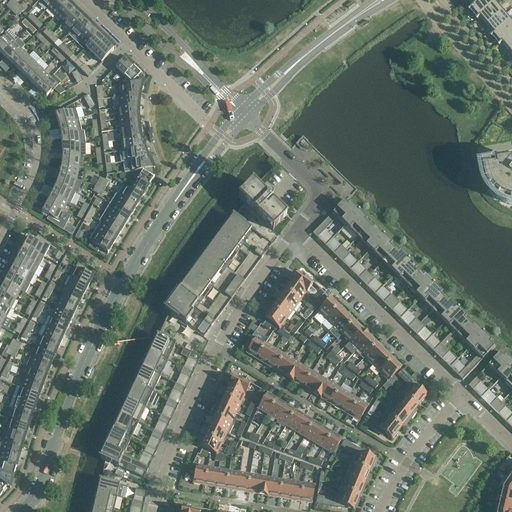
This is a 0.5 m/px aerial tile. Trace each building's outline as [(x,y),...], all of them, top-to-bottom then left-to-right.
[(47,10),(56,0),(41,0),(39,2),(47,10)] [(55,17),(68,4),(64,0),(56,0),(47,10),(55,17)] [(479,20),(497,4),(493,0),(482,0),(480,2),(478,0),(474,0),(473,2),(470,4),(474,8),(471,10),(471,11),(473,10),(480,18),(478,19),(479,20)] [(63,25),(76,11),(68,4),(55,17),(63,25)] [(487,27),(504,13),(497,4),(479,20),(482,18),(489,26),(487,27)] [(70,33),(84,19),(76,11),(63,25),(70,33)] [(493,37),(511,21),(504,13),(487,27),(488,27),(489,26),(496,34),(493,37)] [(76,42),(91,26),(84,19),(70,33),(68,35),(76,42)] [(501,46),(511,36),(511,21),(493,37),(495,36),(502,44),(500,45),(501,46)] [(84,50),(86,48),(99,34),(91,26),(76,42),(84,50)] [(5,34),(7,35),(0,41),(0,53),(2,55),(18,39),(9,30),(5,34)] [(115,50),(116,50),(99,34),(86,48),(102,63),(115,50)] [(509,53),(511,50),(511,36),(501,46),(504,44),(511,52),(509,53)] [(25,46),(18,39),(2,55),(9,62),(22,50),(25,46)] [(17,69),(29,57),(22,50),(9,62),(17,69)] [(36,64),(29,57),(17,69),(24,77),(36,64)] [(118,66),(116,69),(132,84),(132,85),(143,84),(144,83),(143,83),(143,84),(142,84),(140,76),(141,75),(141,76),(142,76),(130,64),(132,62),(127,57),(125,59),(124,59),(125,60),(118,66)] [(74,63),(80,69),(83,65),(78,60),(74,63)] [(36,64),(24,77),(31,84),(44,71),(36,64)] [(80,69),(88,78),(93,73),(84,65),(83,65),(80,69)] [(39,91),(51,78),(44,71),(31,84),(39,91)] [(77,85),(79,84),(83,82),(77,71),(71,74),(77,85)] [(53,76),(51,78),(39,91),(46,98),(60,84),(53,76)] [(140,95),(143,84),(132,85),(120,86),(121,97),(121,98),(140,95)] [(95,106),(89,95),(83,98),(89,109),(95,106)] [(121,98),(121,97),(118,97),(120,108),(120,109),(139,106),(139,103),(140,95),(121,98)] [(138,112),(139,106),(120,109),(120,108),(117,108),(119,120),(138,117),(138,112)] [(75,109),(55,115),(57,121),(58,126),(79,120),(75,109)] [(119,120),(120,130),(139,128),(138,123),(138,117),(119,120)] [(79,120),(58,126),(59,131),(61,136),(82,132),(79,120)] [(121,141),(141,139),(139,128),(120,130),(121,141)] [(62,146),(85,144),(84,131),(82,132),(61,136),(61,141),(62,146)] [(142,142),(141,139),(121,141),(123,152),(144,149),(143,146),(142,142)] [(303,139),(297,144),(302,149),(307,143),(303,139)] [(511,142),(477,148),(478,149),(477,149),(483,180),(483,182),(484,185),(485,187),(486,189),(487,191),(488,193),(490,195),(491,197),(493,199),(494,201),(496,203),(498,204),(500,206),(502,207),(505,208),(507,209),(509,210),(511,211),(511,210),(511,142)] [(83,157),(86,157),(85,144),(62,146),(62,151),(62,156),(83,157)] [(144,149),(123,152),(120,152),(121,163),(123,163),(148,160),(147,156),(145,153),(144,149)] [(83,157),(62,156),(62,161),(61,166),(79,169),(82,169),(83,157)] [(125,174),(133,173),(133,172),(154,170),(148,160),(123,163),(125,174)] [(59,176),(77,181),(79,169),(61,166),(60,171),(59,176)] [(133,173),(137,182),(131,190),(126,187),(126,188),(142,198),(154,178),(153,179),(152,170),(153,170),(154,171),(155,171),(154,170),(133,172),(133,173)] [(57,181),(56,186),(75,194),(77,194),(81,182),(77,181),(59,176),(57,181)] [(93,177),(90,183),(95,186),(98,180),(93,177)] [(239,197),(244,203),(273,231),(287,217),(252,183),(239,197)] [(124,185),(117,195),(120,197),(137,207),(142,198),(126,188),(126,187),(124,185)] [(56,186),(54,190),(51,195),(68,204),(70,205),(75,194),(56,186)] [(137,207),(120,197),(116,194),(110,203),(131,216),(137,207)] [(47,204),(63,213),(68,204),(51,195),(49,200),(47,204)] [(346,200),(313,234),(317,239),(331,225),(339,232),(345,226),(359,213),(358,212),(358,213),(346,200)] [(110,203),(105,213),(125,225),(131,216),(110,203)] [(42,213),(50,218),(48,221),(62,230),(69,216),(63,213),(47,204),(44,208),(42,213)] [(125,225),(105,213),(99,222),(120,235),(125,225)] [(359,213),(345,226),(358,239),(371,225),(359,214),(359,213)] [(165,309),(169,313),(180,321),(179,322),(186,327),(187,325),(204,338),(235,295),(234,294),(239,287),(240,288),(272,245),(255,233),(256,231),(250,226),(248,228),(233,217),(165,309)] [(101,223),(95,232),(114,244),(120,235),(99,222),(101,223)] [(371,225),(358,239),(370,251),(384,237),(383,236),(383,237),(371,225)] [(68,234),(72,236),(76,229),(72,227),(68,234)] [(79,231),(75,238),(79,241),(84,233),(79,231)] [(89,241),(92,243),(89,247),(97,252),(99,248),(107,253),(107,254),(108,254),(114,244),(95,232),(89,241)] [(384,237),(370,251),(383,263),(396,250),(384,238),(384,237)] [(50,246),(46,243),(38,238),(37,238),(38,239),(37,242),(29,238),(24,247),(44,258),(50,246)] [(44,258),(24,247),(19,256),(39,267),(44,258)] [(338,259),(346,251),(342,247),(334,255),(338,259)] [(396,250),(383,263),(395,275),(409,261),(408,261),(396,250)] [(342,263),(350,255),(346,251),(338,259),(342,263)] [(59,261),(63,254),(59,252),(55,259),(59,261)] [(39,267),(19,256),(14,265),(34,276),(39,267)] [(70,259),(65,256),(61,264),(66,267),(70,259)] [(409,261),(395,275),(407,287),(421,274),(409,262),(409,261)] [(34,276),(14,265),(9,274),(25,282),(29,285),(34,276)] [(88,287),(94,276),(93,276),(93,277),(84,272),(86,270),(78,265),(76,268),(73,266),(68,276),(71,278),(88,287)] [(363,283),(371,275),(366,271),(358,279),(363,283)] [(291,283),(306,294),(314,283),(302,272),(300,275),(298,274),(291,283)] [(25,282),(9,274),(4,283),(20,291),(25,282)] [(421,274),(407,287),(420,300),(433,286),(433,285),(432,286),(421,274)] [(363,283),(367,288),(375,279),(371,275),(363,283)] [(88,287),(71,278),(66,288),(83,297),(87,290),(88,287)] [(20,291),(4,283),(0,291),(0,292),(15,300),(20,291)] [(285,292),(299,302),(306,294),(291,283),(285,292)] [(433,286),(420,300),(432,312),(445,298),(434,287),(434,286),(433,286)] [(66,288),(61,297),(78,306),(83,297),(66,288)] [(15,300),(0,292),(0,303),(10,309),(15,300)] [(285,292),(278,300),(293,311),(299,302),(285,292)] [(323,303),(328,297),(324,294),(319,299),(323,303)] [(388,308),(395,300),(391,296),(383,304),(388,308)] [(78,306),(61,297),(56,307),(73,316),(78,306)] [(326,321),(339,308),(336,305),(337,303),(332,298),(318,313),(326,321)] [(445,298),(432,312),(445,324),(458,310),(458,309),(457,310),(445,298)] [(272,309),(287,320),(293,311),(278,300),(272,309)] [(388,308),(392,312),(400,304),(395,300),(388,308)] [(10,309),(0,303),(0,315),(6,318),(10,309)] [(313,313),(317,307),(313,304),(309,310),(313,313)] [(56,307),(51,317),(69,326),(73,316),(56,307)] [(326,321),(334,328),(347,315),(339,308),(326,321)] [(280,329),(287,320),(272,309),(265,318),(280,329)] [(309,310),(305,315),(308,318),(313,313),(309,310)] [(458,310),(445,324),(453,332),(433,352),(437,357),(445,348),(446,349),(458,336),(457,336),(470,323),(458,311),(459,311),(458,310)] [(334,328),(329,333),(337,340),(342,336),(354,323),(347,315),(334,328)] [(51,317),(47,327),(64,336),(69,326),(51,317)] [(412,332),(420,324),(416,320),(408,328),(412,332)] [(299,329),(303,324),(300,321),(295,326),(299,329)] [(266,322),(263,326),(269,330),(271,326),(266,322)] [(362,330),(362,331),(364,329),(359,324),(357,326),(354,323),(342,336),(349,343),(362,330)] [(457,336),(458,336),(470,348),(483,334),(482,334),(470,323),(457,336)] [(412,332),(417,336),(425,328),(420,324),(412,332)] [(295,326),(291,332),(295,335),(299,329),(295,326)] [(64,336),(47,327),(42,337),(60,345),(64,336)] [(304,334),(310,338),(313,335),(312,334),(315,331),(311,327),(308,331),(307,330),(304,334)] [(286,333),(280,329),(277,333),(283,337),(286,333)] [(347,345),(355,353),(370,338),(369,338),(362,331),(362,330),(349,343),(347,345)] [(256,332),(253,336),(243,349),(248,352),(247,353),(257,360),(266,344),(268,339),(256,332)] [(291,337),(286,333),(283,337),(288,341),(291,337)] [(483,334),(470,348),(478,356),(458,377),(462,381),(496,347),(483,335),(484,335),(483,334)] [(35,346),(38,348),(56,355),(60,345),(42,337),(40,336),(35,346)] [(307,340),(301,336),(298,340),(304,344),(307,340)] [(363,360),(365,359),(365,358),(377,345),(374,342),(376,341),(371,336),(369,338),(370,338),(355,353),(363,360)] [(156,351),(154,355),(168,362),(176,345),(157,337),(152,349),(156,351)] [(321,341),(316,337),(313,341),(318,345),(321,341)] [(318,345),(324,349),(327,345),(321,341),(318,345)] [(316,347),(310,343),(307,347),(313,351),(316,347)] [(257,360),(266,365),(276,350),(266,344),(257,360)] [(365,358),(365,359),(373,366),(385,353),(377,345),(365,358)] [(321,351),(316,347),(313,351),(318,355),(321,351)] [(56,355),(38,348),(34,358),(51,365),(56,355)] [(445,348),(437,357),(441,361),(449,353),(446,349),(445,348)] [(275,371),(285,355),(276,350),(266,365),(275,371)] [(338,356),(332,351),(329,355),(334,359),(335,360),(338,356)] [(154,355),(150,353),(144,365),(148,366),(146,370),(146,371),(161,377),(168,362),(154,355)] [(188,358),(198,363),(201,357),(191,353),(188,358)] [(373,366),(380,373),(393,361),(385,353),(373,366)] [(511,363),(501,353),(488,366),(501,379),(511,367),(511,363)] [(275,371),(285,376),(294,361),(285,355),(275,371)] [(334,359),(329,355),(328,355),(325,359),(331,363),(334,359)] [(335,360),(340,364),(343,360),(338,356),(335,360)] [(48,373),(51,365),(34,358),(31,357),(27,367),(30,368),(47,375),(48,373)] [(331,363),(337,368),(340,364),(335,360),(334,359),(331,363)] [(294,382),(303,367),(294,361),(285,376),(294,382)] [(388,381),(401,368),(393,361),(380,373),(388,381)] [(355,368),(350,364),(347,367),(352,372),(355,368)] [(303,388),(312,372),(303,367),(294,382),(303,388)] [(511,367),(501,379),(511,389),(511,367)] [(43,386),(47,375),(30,368),(26,379),(43,386)] [(181,374),(191,379),(194,373),(183,368),(181,374)] [(352,372),(358,376),(361,372),(355,368),(352,372)] [(153,393),(161,377),(146,371),(146,370),(143,369),(137,380),(141,382),(139,386),(153,393)] [(342,373),(347,377),(350,374),(345,369),(342,373)] [(401,394),(418,407),(427,396),(419,390),(421,388),(403,370),(397,375),(408,385),(401,394)] [(303,388),(312,393),(322,378),(312,372),(303,388)] [(356,378),(350,374),(347,377),(353,382),(356,378)] [(234,378),(229,388),(245,396),(251,384),(237,375),(235,379),(234,378)] [(373,381),(367,377),(364,381),(370,385),(373,381)] [(322,378),(312,393),(322,399),(331,383),(322,378)] [(41,391),(43,386),(26,379),(22,389),(40,396),(41,391)] [(468,387),(473,392),(481,383),(476,379),(468,387)] [(370,385),(375,389),(378,386),(373,381),(370,385)] [(322,399),(331,404),(340,389),(331,383),(322,399)] [(367,387),(362,383),(359,387),(364,391),(367,387)] [(134,398),(132,402),(146,409),(153,393),(139,386),(135,384),(130,396),(134,398)] [(173,390),(183,395),(186,389),(176,384),(173,390)] [(17,387),(13,398),(36,406),(40,396),(22,389),(17,387)] [(373,391),(367,387),(364,391),(370,395),(373,391)] [(229,388),(224,398),(240,406),(245,396),(229,388)] [(340,389),(331,404),(340,410),(349,395),(340,389)] [(268,394),(258,409),(268,415),(277,400),(268,394)] [(393,405),(411,419),(416,413),(414,412),(418,407),(401,394),(393,405)] [(340,410),(349,416),(359,400),(349,395),(340,410)] [(13,398),(9,408),(14,409),(33,416),(36,406),(13,398)] [(220,408),(236,415),(240,406),(224,398),(220,408)] [(493,411),(501,403),(497,399),(489,407),(493,411)] [(132,402),(128,400),(122,412),(126,414),(124,418),(138,425),(146,409),(132,402)] [(166,406),(176,411),(179,405),(168,400),(166,406)] [(268,415),(277,421),(286,406),(277,400),(268,415)] [(359,400),(349,416),(359,422),(368,406),(359,400)] [(501,403),(493,411),(498,416),(505,408),(501,403)] [(384,415),(401,429),(405,424),(406,426),(411,419),(393,405),(384,415)] [(286,406),(277,421),(286,427),(296,411),(286,406)] [(220,408),(215,417),(231,425),(236,415),(220,408)] [(29,426),(33,416),(14,409),(11,420),(29,426)] [(296,432),(305,417),(296,411),(286,427),(296,432)] [(366,417),(362,424),(383,436),(385,434),(392,440),(401,429),(384,415),(377,424),(366,417)] [(131,440),(138,425),(124,418),(120,416),(115,428),(119,429),(117,433),(117,434),(131,440)] [(161,416),(158,421),(169,426),(171,421),(161,416)] [(215,417),(210,427),(227,435),(226,435),(229,436),(234,426),(231,425),(215,417)] [(296,432),(305,438),(314,422),(305,417),(296,432)] [(27,433),(29,426),(11,420),(8,431),(26,437),(27,433)] [(314,422),(305,438),(314,443),(323,428),(314,422)] [(210,427),(206,437),(222,445),(226,435),(227,435),(210,427)] [(314,443),(323,449),(333,434),(323,428),(314,443)] [(23,447),(26,437),(8,431),(4,441),(23,447)] [(154,431),(153,432),(151,437),(161,442),(164,436),(154,431)] [(111,445),(109,449),(124,456),(131,440),(117,434),(117,433),(113,432),(107,443),(111,445)] [(333,434),(323,449),(333,455),(342,439),(333,434)] [(217,455),(222,445),(206,437),(204,441),(202,440),(199,446),(217,455)] [(20,457),(23,447),(4,441),(1,452),(20,457)] [(350,464),(369,473),(375,460),(366,456),(367,454),(344,441),(341,446),(354,454),(350,464)] [(100,458),(105,461),(118,467),(121,462),(146,474),(149,468),(124,456),(109,449),(106,447),(100,458)] [(146,447),(143,453),(154,458),(157,452),(146,447)] [(0,463),(4,464),(16,468),(18,462),(20,457),(1,452),(0,451),(0,463)] [(16,468),(4,464),(1,474),(0,474),(0,473),(0,480),(8,486),(10,482),(12,483),(16,468)] [(344,477),(366,486),(369,479),(367,478),(369,473),(350,464),(344,477)] [(205,486),(208,468),(192,465),(185,480),(194,482),(193,484),(205,486)] [(215,487),(218,470),(208,468),(205,486),(215,487)] [(226,489),(229,472),(218,470),(215,487),(226,489)] [(237,491),(240,473),(229,472),(226,489),(237,491)] [(247,493),(250,475),(240,473),(237,491),(247,493)] [(258,495),(261,477),(250,475),(247,493),(258,495)] [(268,496),(271,479),(261,477),(258,495),(268,496)] [(339,490),(359,498),(361,493),(363,493),(366,486),(344,477),(339,490)] [(511,478),(510,477),(502,489),(511,492),(511,478)] [(279,498),(282,480),(271,479),(268,496),(279,498)] [(290,500),(293,482),(282,480),(279,498),(290,500)] [(100,481),(97,493),(117,498),(124,499),(127,488),(120,486),(100,482),(100,481)] [(300,502),(303,484),(293,482),(290,500),(300,502)] [(312,504),(315,486),(303,484),(300,502),(312,504)] [(511,492),(502,489),(499,502),(511,505),(511,492)] [(134,496),(145,499),(147,492),(136,490),(134,496)] [(317,497),(316,504),(344,509),(345,507),(354,511),(359,498),(339,490),(335,500),(317,497)] [(113,511),(117,498),(97,493),(95,505),(99,506),(98,511),(102,511),(113,511)] [(143,510),(144,504),(133,501),(132,507),(143,510)] [(511,511),(511,505),(499,502),(496,511),(511,511)]
